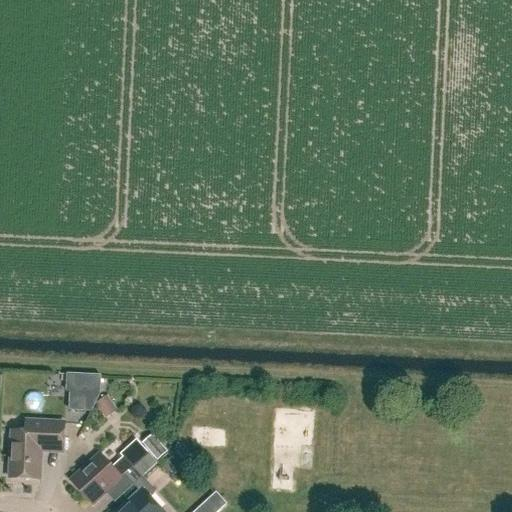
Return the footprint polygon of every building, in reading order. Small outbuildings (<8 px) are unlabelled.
[(100,393),(101,375),(72,374),(70,405),(90,406),(91,392),(100,393)] [(108,397),(95,405),(102,416),(116,408),(108,397)] [(63,453),(64,423),(27,421),(27,433),(12,433),(10,479),(41,480),(42,452),(63,453)] [(157,460),(167,452),(155,438),(145,445),(157,460)] [(143,478),(158,464),(137,441),(121,456),(123,458),(113,468),(101,455),(71,482),(93,505),(125,476),(134,486),(143,478)] [(178,453),(168,462),(177,472),(187,463),(178,453)] [(134,486),(140,493),(142,491),(149,498),(155,492),(143,478),(134,486)] [(161,511),(149,498),(142,491),(140,493),(119,511),(161,511)] [(210,499),(198,510),(199,511),(219,511),(221,511),(221,510),(220,510),(210,499)]
